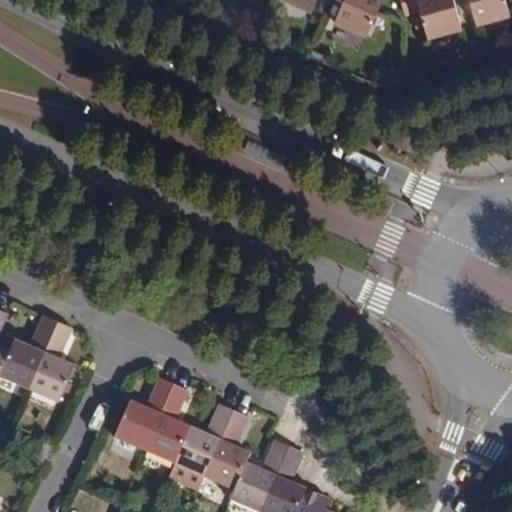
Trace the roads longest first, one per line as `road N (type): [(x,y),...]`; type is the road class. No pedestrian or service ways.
road 1 (primary): [(484,209),(418,192),(0,1)]
road 2 (primary): [(0,138),(376,300),(431,338)]
road 3 (residential): [(127,329),(286,404),(334,488)]
road 4 (residential): [(41,511),(127,329)]
road 5 (primary): [(484,209),(444,239),(432,261),(424,313),(431,338)]
road 6 (tertiary): [(448,365),(447,429),(421,511)]
road 7 (residential): [(0,274),(127,329)]
